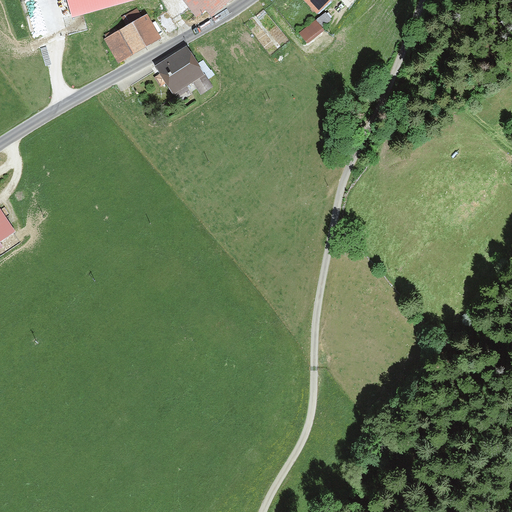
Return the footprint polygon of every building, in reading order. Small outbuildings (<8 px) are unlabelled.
[(184,0),(201,23),(232,0),(67,0),(72,16),(129,0),(184,0)] [(331,0),(303,0),(316,14),(331,0)] [(158,39),(143,15),(104,40),(120,64),(158,39)] [(301,31),(309,42),(328,29),(320,18),(301,31)] [(202,75),(184,48),(154,68),(171,95),(202,75)] [(0,208),(0,241),(15,231),(0,208)]
